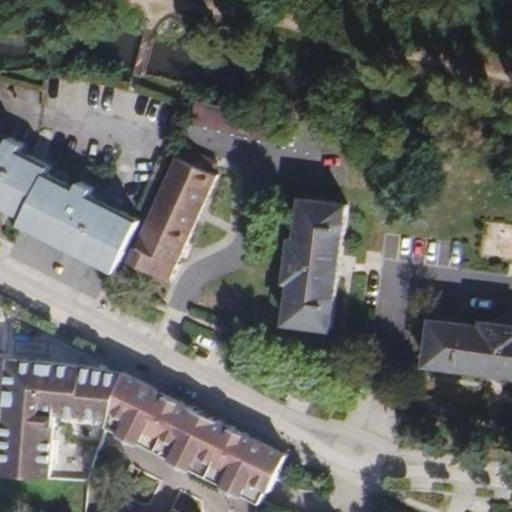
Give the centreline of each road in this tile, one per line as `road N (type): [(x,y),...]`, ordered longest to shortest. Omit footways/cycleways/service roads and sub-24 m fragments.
road 1 (tertiary): [(511,483),(394,465),(305,434),(0,277)]
road 2 (track): [(177,0),(511,77)]
road 3 (unknown): [(160,359),(194,279),(242,255),(258,167)]
